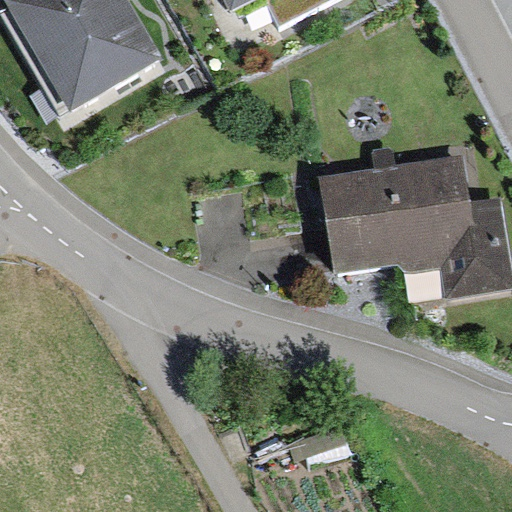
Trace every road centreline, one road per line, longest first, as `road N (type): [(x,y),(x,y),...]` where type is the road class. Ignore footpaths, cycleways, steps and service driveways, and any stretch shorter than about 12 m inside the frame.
road 1 (residential): [(511,423),(428,387),(249,336),(118,280)]
road 2 (residential): [(232,511),(133,329),(118,280)]
road 3 (residential): [(118,280),(0,197)]
road 4 (residential): [(456,0),(511,110)]
